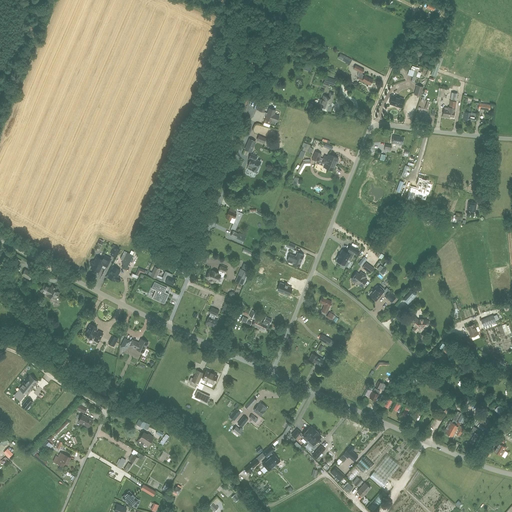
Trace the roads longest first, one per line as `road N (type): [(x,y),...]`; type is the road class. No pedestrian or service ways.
road 1 (unclassified): [(271,373),(0,239)]
road 2 (unclassified): [(456,324),(417,356),(312,271)]
road 3 (unclassified): [(426,441),(271,373)]
road 4 (unclassified): [(312,271),(372,124)]
road 5 (unclassified): [(372,124),(511,138)]
road 6 (unclassified): [(372,124),(414,12),(398,0)]
road 7 (residential): [(0,347),(103,411)]
